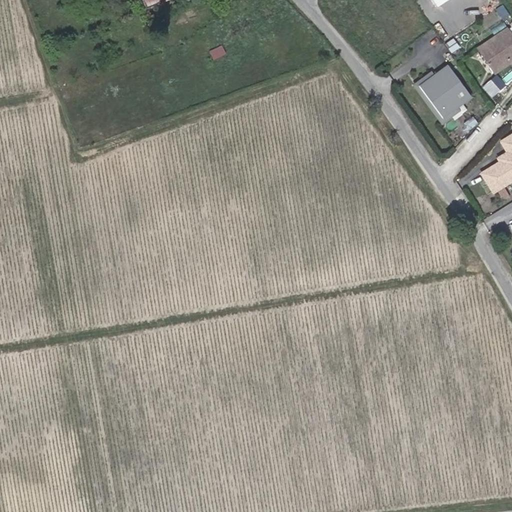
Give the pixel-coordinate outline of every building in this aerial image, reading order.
[(511,36),(506,28),(478,47),(494,72),(509,62),(508,61),(511,58),(511,36)] [(457,107),(471,97),(447,64),(434,75),(419,85),(443,118),(457,107)] [(419,85),(434,75),(432,73),(414,85),(441,122),(458,110),(457,107),(443,118),(419,85)] [(498,74),(483,86),(492,96),(506,84),(498,74)] [(511,134),(501,141),(507,152),(503,154),(505,158),(500,161),(487,169),(499,188),(511,180),(511,134)] [(499,188),(487,169),(481,173),(493,192),(499,188)]
